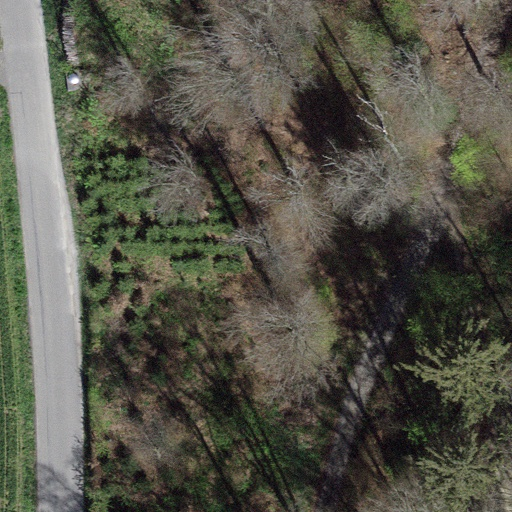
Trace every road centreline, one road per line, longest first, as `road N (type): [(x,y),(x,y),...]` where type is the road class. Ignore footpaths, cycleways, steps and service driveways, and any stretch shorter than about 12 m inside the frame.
road 1 (track): [(328,511),(350,406),(447,195),(497,0)]
road 2 (unclassified): [(22,0),(57,331),(52,511)]
road 3 (track): [(511,425),(498,406),(447,195)]
